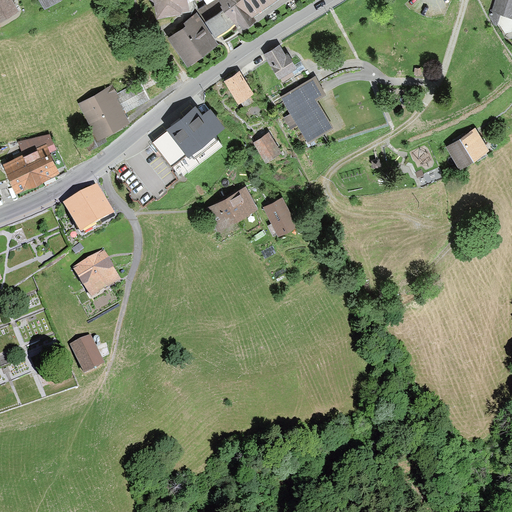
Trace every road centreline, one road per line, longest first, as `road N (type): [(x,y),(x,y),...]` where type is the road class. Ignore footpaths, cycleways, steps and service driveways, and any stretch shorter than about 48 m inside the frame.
road 1 (tertiary): [(0,215),(98,164),(203,80),(328,0)]
road 2 (track): [(127,289),(134,226),(98,164)]
